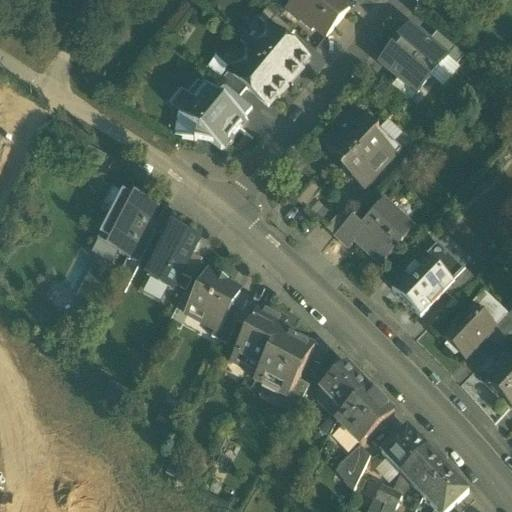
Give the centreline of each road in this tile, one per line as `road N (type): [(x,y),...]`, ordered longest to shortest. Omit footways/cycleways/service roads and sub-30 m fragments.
road 1 (residential): [(228,208),(394,365),(511,497)]
road 2 (residential): [(405,0),(228,208)]
road 3 (residential): [(0,60),(228,208)]
